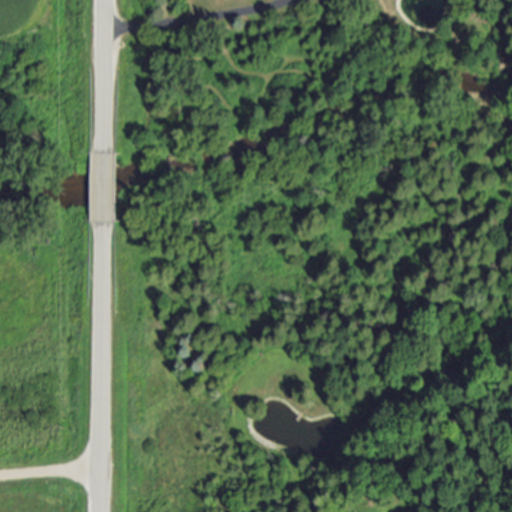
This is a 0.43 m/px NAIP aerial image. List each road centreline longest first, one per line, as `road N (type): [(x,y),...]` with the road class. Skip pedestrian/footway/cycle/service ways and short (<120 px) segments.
road 1 (residential): [(101,511),(102,213)]
road 2 (residential): [(102,213),(102,61)]
